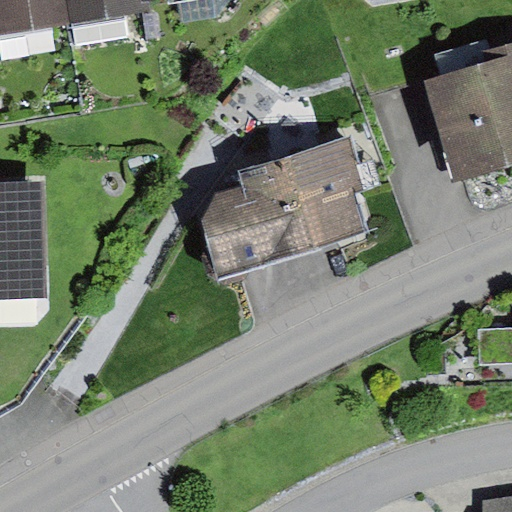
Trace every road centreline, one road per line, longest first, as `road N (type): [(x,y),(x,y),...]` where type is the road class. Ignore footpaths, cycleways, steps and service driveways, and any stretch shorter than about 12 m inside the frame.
road 1 (tertiary): [(77,479),(329,346),(511,268)]
road 2 (residential): [(322,511),(393,475),(511,447)]
